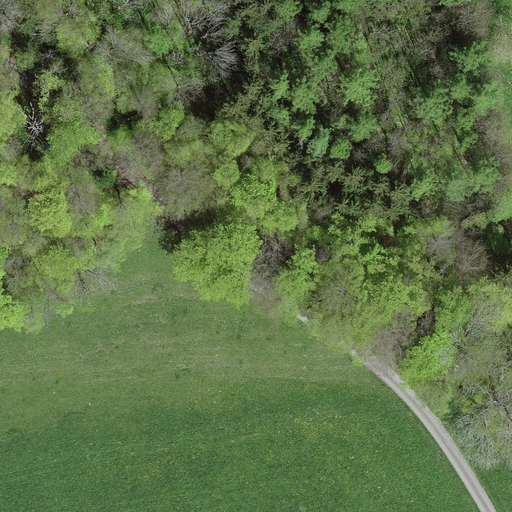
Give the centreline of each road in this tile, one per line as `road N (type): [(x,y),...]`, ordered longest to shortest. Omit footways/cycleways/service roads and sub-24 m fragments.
road 1 (unclassified): [(0,57),(215,253),(366,354),(403,388)]
road 2 (unclassified): [(487,511),(403,388)]
